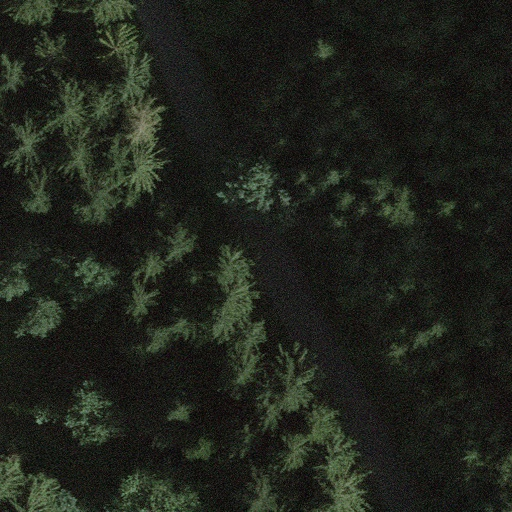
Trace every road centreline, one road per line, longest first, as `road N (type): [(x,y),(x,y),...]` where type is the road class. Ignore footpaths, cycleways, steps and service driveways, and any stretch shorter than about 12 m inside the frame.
road 1 (unclassified): [(415,511),(224,166),(154,0)]
road 2 (track): [(337,0),(385,71),(482,340),(511,372)]
